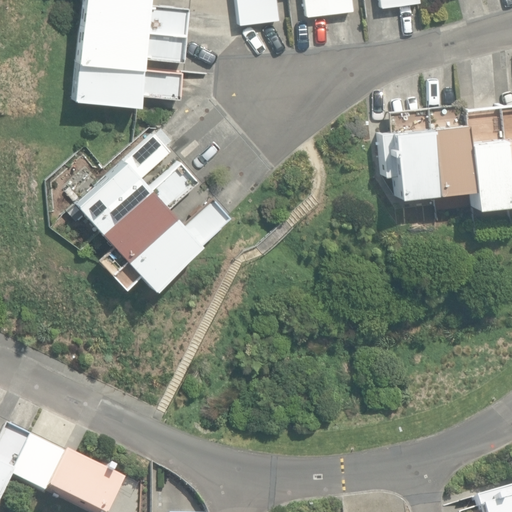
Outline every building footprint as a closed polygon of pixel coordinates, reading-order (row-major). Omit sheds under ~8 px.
[(183,35),(185,8),(144,4),(144,0),(78,0),(76,24),(183,35)] [(232,0),(236,24),(275,20),(272,0),(232,0)] [(327,13),(325,0),(301,0),(303,16),(327,13)] [(325,0),(327,13),(350,11),(348,0),(325,0)] [(180,61),(183,35),(76,24),(73,61),(136,67),(137,57),(180,61)] [(177,98),(179,71),(136,67),(73,61),(69,99),(133,105),(134,94),(177,98)] [(506,203),(511,202),(511,102),(496,105),(506,203)] [(431,192),(468,189),(460,108),(460,104),(423,107),(431,192)] [(470,206),(506,203),(496,105),(460,108),(468,189),(470,206)] [(431,192),(423,107),(385,111),(387,131),(375,133),(379,175),(390,174),(392,196),(431,192)] [(97,232),(147,187),(137,176),(167,150),(151,132),(72,203),(97,232)] [(104,276),(171,216),(164,208),(194,180),(177,161),(147,187),(97,232),(106,241),(87,257),(104,276)] [(148,287),(227,215),(210,196),(179,224),(171,216),(104,276),(120,294),(139,277),(148,287)] [(89,511),(104,511),(119,482),(2,425),(0,428),(0,468),(9,473),(89,511)] [(0,492),(9,473),(0,468),(0,492)] [(511,511),(511,484),(471,497),(474,507),(458,511),(511,511)]
